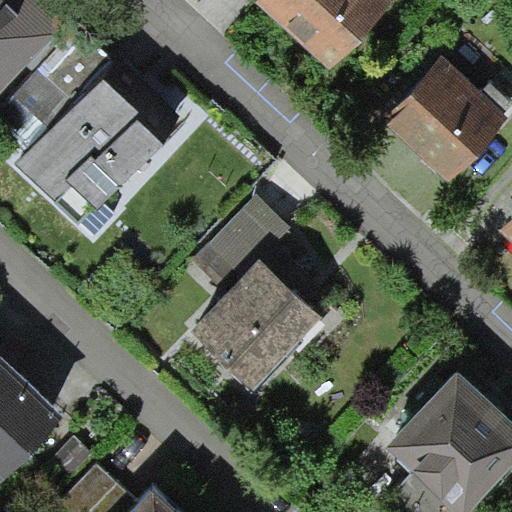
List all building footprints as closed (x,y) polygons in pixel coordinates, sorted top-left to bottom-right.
[(0,0),(0,81),(29,52),(67,14),(52,0),(0,0)] [(280,0),(332,45),(372,0),(280,0)] [(149,74),(138,85),(75,26),(43,61),(75,91),(16,155),(80,215),(182,105),(149,74)] [(387,106),(448,167),(510,105),(449,45),(387,106)] [(243,389),(307,318),(249,266),(289,221),(253,189),(190,259),(226,291),(184,336),(243,389)] [(0,454),(63,391),(0,328),(0,454)] [(376,511),(461,511),(511,462),(511,441),(455,384),(379,459),(403,484),(376,511)] [(98,458),(58,499),(71,511),(84,511),(118,477),(98,458)] [(205,511),(155,464),(110,511),(205,511)]
